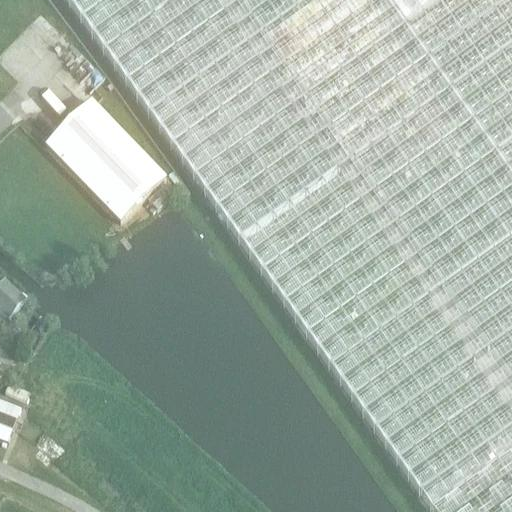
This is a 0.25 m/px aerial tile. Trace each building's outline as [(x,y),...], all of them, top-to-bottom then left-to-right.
[(511,511),(511,0),(63,0),(430,511),(511,511)] [(92,105),(46,150),(120,227),(166,183),(92,105)] [(164,190),(149,205),(155,211),(158,215),(173,200),(172,199),(164,190)] [(4,285),(0,288),(0,326),(2,328),(25,305),(4,285)] [(0,442),(7,445),(16,424),(20,413),(0,404),(0,442)]
